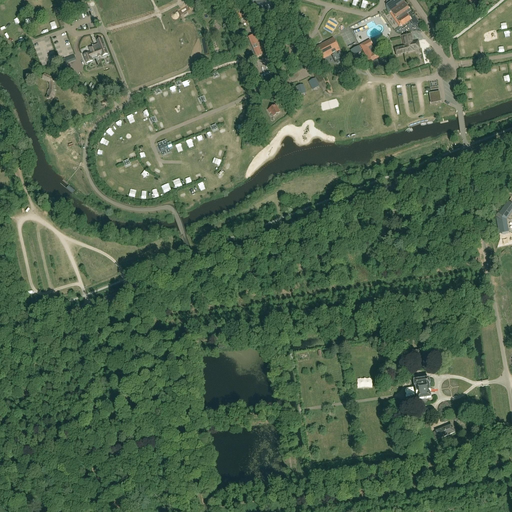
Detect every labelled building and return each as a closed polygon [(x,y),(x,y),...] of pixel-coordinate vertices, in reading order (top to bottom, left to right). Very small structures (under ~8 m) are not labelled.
[(387,8),(387,10),(388,12),(390,13),(391,12),(401,27),(411,20),(415,17),(402,0),(387,0),(387,2),(386,4),(386,5),(387,8)] [(249,18),(241,4),(234,8),(240,21),(244,19),(248,26),(252,24),(249,18)] [(415,17),(411,20),(415,25),(417,25),(420,23),(415,17)] [(395,49),(396,56),(415,51),(415,50),(420,49),(418,41),(413,42),(411,34),(401,36),(404,47),(395,49)] [(261,55),(261,54),(263,53),(256,36),(253,37),(253,36),(249,38),(257,56),(261,55)] [(92,58),(97,56),(98,57),(101,56),(100,55),(102,54),(103,56),(108,54),(102,39),(97,41),(98,44),(95,46),(95,45),(89,48),(90,52),(83,55),(87,63),(93,61),(92,58)] [(335,53),(339,50),(333,39),(317,47),(315,52),(318,59),(323,59),(333,54),(333,55),(332,56),(335,63),(343,59),(340,52),(336,54),(335,53)] [(370,63),(378,58),(376,53),(372,54),(368,48),(372,46),(370,40),(360,45),(363,51),(370,63)] [(54,78),(44,74),(42,79),(50,83),(50,87),(49,91),(48,90),(47,94),(48,94),(46,99),(52,101),(53,99),(54,99),(55,96),(54,96),(55,94),(55,92),(56,91),(55,90),(54,86),(54,83),(55,82),(54,78)] [(316,78),(309,81),(312,87),(315,85),(317,88),(319,86),(316,78)] [(303,94),(306,93),(303,85),(296,87),(298,93),(302,92),(303,94)] [(315,88),(308,109),(317,112),(324,91),(315,88)] [(430,95),(432,104),(441,103),(439,94),(430,95)] [(275,106),(268,110),(269,112),(271,111),(274,116),(279,113),(275,106)] [(161,152),(163,156),(171,152),(169,149),(172,148),(170,143),(167,144),(166,141),(158,144),(159,148),(160,147),(162,152),(161,152)] [(511,205),(508,202),(498,215),(497,214),(497,215),(504,220),(511,209),(511,205)] [(499,234),(507,232),(506,224),(496,217),(495,217),(496,218),(499,234)] [(421,358),(420,351),(406,353),(407,360),(421,358)] [(429,388),(429,385),(430,385),(429,379),(413,381),(414,387),(415,387),(416,393),(416,395),(416,396),(417,400),(431,398),(431,396),(430,391),(429,388)] [(415,395),(416,395),(416,393),(414,393),(414,388),(407,389),(406,390),(405,392),(405,394),(406,394),(406,396),(406,399),(407,400),(408,401),(415,400),(415,395)] [(436,441),(439,440),(455,433),(451,425),(433,433),(436,441)]
